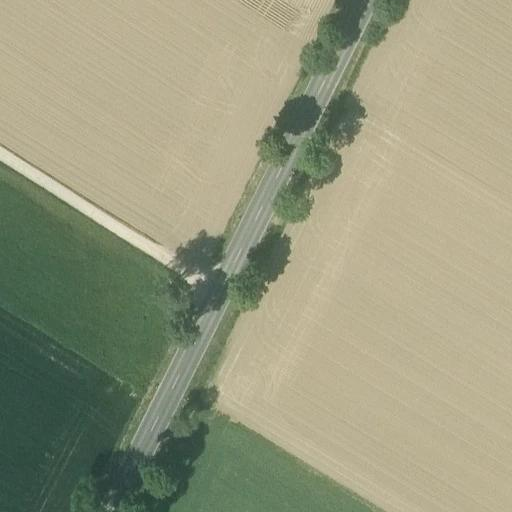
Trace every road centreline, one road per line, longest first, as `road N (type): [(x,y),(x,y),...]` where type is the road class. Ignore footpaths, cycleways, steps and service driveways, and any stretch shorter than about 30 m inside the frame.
road 1 (secondary): [(366,0),(115,511)]
road 2 (track): [(0,159),(217,299)]
